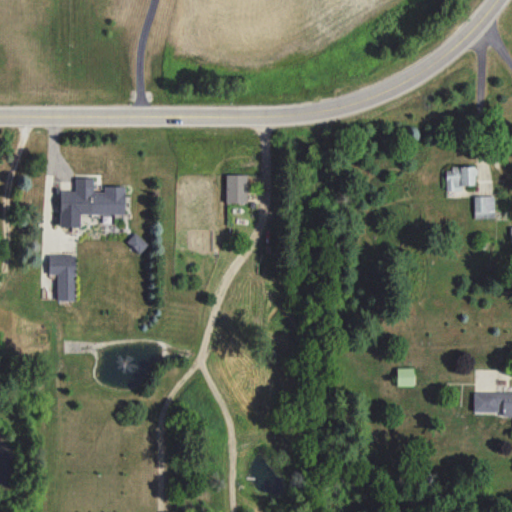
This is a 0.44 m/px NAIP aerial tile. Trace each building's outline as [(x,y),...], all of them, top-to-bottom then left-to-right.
[(445,167),(445,188),(474,187),(473,167),(445,167)] [(247,174),(225,174),(225,202),(246,203),(247,174)] [(60,191),(59,213),(124,214),(124,186),(103,186),(103,191),(92,191),(93,177),(74,177),(74,191),(60,191)] [(473,218),(494,218),(493,196),(473,196),(473,218)] [(126,241),(139,253),(148,244),(135,232),(126,241)] [(48,274),(57,274),(56,300),(75,300),(76,255),(48,255),(48,274)] [(396,385),(412,385),(412,367),(396,367),(396,385)] [(472,411),(500,412),(500,416),(511,416),(511,393),(473,392),(472,411)]
